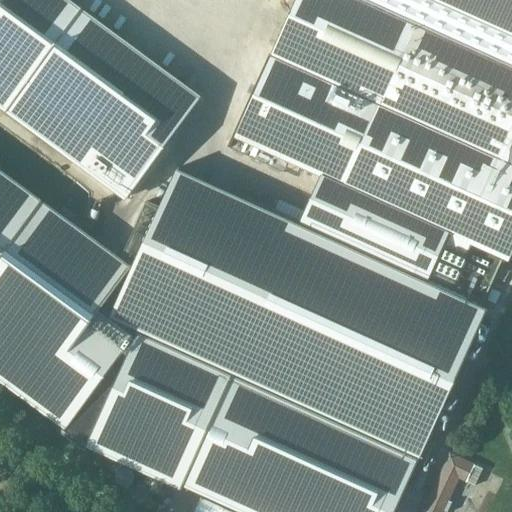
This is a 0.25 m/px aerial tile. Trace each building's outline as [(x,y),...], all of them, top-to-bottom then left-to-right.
[(0,0),(0,106),(125,197),(199,95),(68,0),(0,0)] [(131,269),(109,318),(136,331),(418,458),(419,459),(485,311),(477,308),(499,259),(506,262),(511,248),(511,0),(294,0),(232,138),(322,179),(308,210),(303,222),(300,228),(175,171),(157,212),(145,207),(123,255),(120,261),(131,269)] [(0,383),(64,431),(67,427),(69,424),(133,338),(136,331),(109,318),(131,269),(120,261),(0,172),(0,383)] [(64,431),(61,435),(84,451),(85,448),(180,490),(181,486),(201,495),(193,511),(393,511),(418,458),(136,331),(133,338),(69,424),(67,427),(64,431)] [(450,454),(423,510),(427,511),(442,511),(458,480),(465,483),(473,465),(450,454)]
